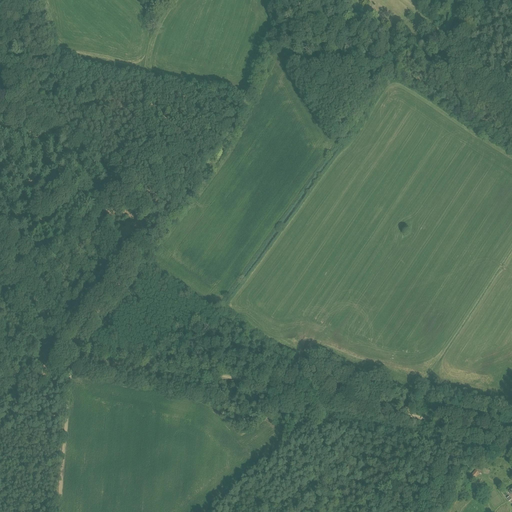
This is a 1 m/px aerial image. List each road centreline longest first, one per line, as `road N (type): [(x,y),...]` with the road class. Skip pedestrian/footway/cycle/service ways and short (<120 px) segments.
road 1 (track): [(511,441),(502,432),(87,345),(0,259)]
road 2 (track): [(58,511),(70,342)]
